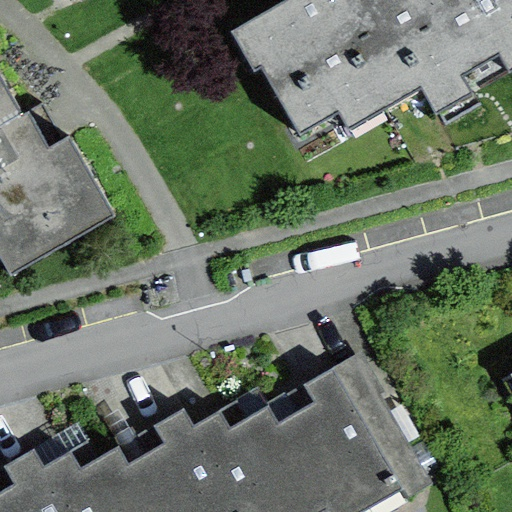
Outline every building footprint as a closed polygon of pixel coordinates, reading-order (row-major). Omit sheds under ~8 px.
[(401,100),(406,0),(339,0),(230,67),(292,167),(401,100)] [(511,0),(406,0),(401,100),(424,136),(511,75),(511,0)] [(0,56),(0,250),(20,283),(124,220),(84,153),(66,164),(1,56),(0,56)] [(338,376),(272,414),(328,509),(329,511),(376,511),(407,494),(338,376)] [(223,442),(263,511),(323,511),(328,509),(272,414),(223,442)] [(141,465),(167,511),(263,511),(223,442),(212,424),(141,465)] [(64,484),(80,511),(167,511),(141,465),(130,447),(64,484)] [(0,497),(0,511),(80,511),(64,484),(54,466),(0,497)]
